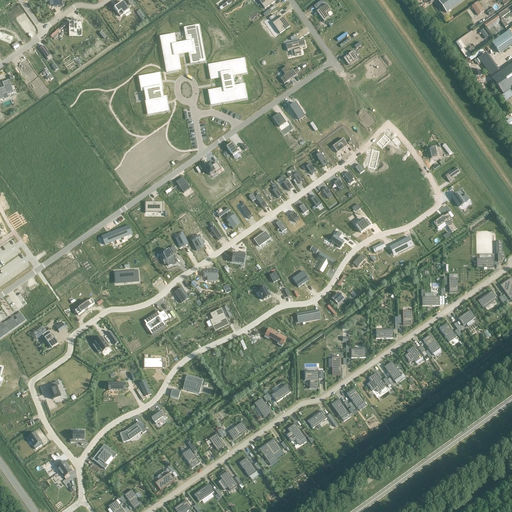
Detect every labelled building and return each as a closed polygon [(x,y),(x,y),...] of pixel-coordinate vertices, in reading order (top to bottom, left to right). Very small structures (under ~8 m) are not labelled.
[(258,0),(265,9),(275,2),(273,0),(258,0)] [(438,0),(438,1),(446,13),(464,0),(438,0)] [(123,2),(114,8),(120,17),(125,14),(127,17),(131,14),(129,11),(123,2)] [(484,11),(478,2),(471,7),(478,16),(484,11)] [(326,4),(316,11),(324,22),(329,18),(325,13),(330,9),(326,4)] [(498,15),(497,16),(498,19),(500,17),(501,18),(511,10),(511,4),(510,6),(498,15)] [(25,14),(19,19),(24,26),(22,27),(24,30),(26,29),(27,30),(33,25),(25,14)] [(283,16),(272,23),(280,34),(290,27),(283,16)] [(496,16),(484,25),(488,30),(499,22),(499,21),(500,20),(498,19),(497,16),(496,16)] [(341,26),(328,35),(331,39),(342,31),(350,31),(356,34),(358,29),(352,26),(352,22),(346,22),(346,26),(341,26)] [(82,23),(69,23),(69,36),(82,36),(82,23)] [(168,36),(160,37),(162,45),(163,45),(163,48),(162,48),(163,53),(164,53),(165,57),(164,57),(165,62),(166,61),(166,65),(165,65),(167,73),(174,71),(178,70),(178,71),(181,70),(178,55),(189,53),(191,64),(194,63),(197,62),(197,63),(205,61),(204,54),(203,54),(202,50),(203,50),(202,45),(201,46),(201,42),(201,37),(200,37),(199,34),(200,33),(198,26),(191,27),(191,28),(187,29),(187,28),(184,28),(187,43),(176,45),(174,35),(172,35),(172,36),(168,37),(168,36)] [(484,29),(480,32),(485,39),(489,36),(484,29)] [(511,35),(508,30),(492,42),(499,52),(511,42),(511,35)] [(0,31),(0,39),(10,44),(13,37),(0,31)] [(304,41),(286,45),(287,51),(293,50),(295,56),(301,55),(300,48),(305,47),(304,41)] [(44,46),(40,49),(47,59),(51,56),(44,46)] [(346,56),(343,58),(348,66),(358,59),(352,51),(348,54),(349,55),(347,57),(346,56)] [(484,56),(479,60),(482,64),(487,60),(489,62),(488,63),(494,71),(490,74),(491,76),(498,70),(485,53),(483,54),(484,56)] [(31,56),(28,58),(36,69),(43,64),(36,54),(32,56),(31,56)] [(378,58),(366,66),(370,71),(373,69),(376,73),(380,70),(383,74),(387,71),(378,58)] [(216,64),(208,66),(210,73),(211,73),(211,77),(210,77),(211,80),(222,78),(224,89),(209,91),(209,94),(210,94),(210,98),(211,105),(219,104),(219,103),(222,103),(227,103),(227,102),(231,101),(231,102),(235,101),(235,100),(239,100),(247,99),(245,91),(244,92),(244,88),(245,88),(244,85),(234,87),(232,76),(247,73),(246,71),(245,71),(245,67),(244,59),(236,61),(237,61),(233,62),(233,61),(228,62),(228,63),(225,64),(224,63),(220,64),(216,65),(216,64)] [(312,62),(313,64),(304,69),(307,74),(319,68),(315,60),(312,62)] [(487,60),(482,64),(490,74),(494,71),(488,63),(489,62),(487,60)] [(23,61),(22,62),(22,65),(20,71),(24,76),(27,76),(30,78),(31,78),(34,76),(34,75),(32,71),(30,70),(28,66),(25,61),(23,61)] [(511,64),(493,79),(503,94),(511,87),(511,64)] [(285,75),(280,79),(284,84),(297,75),(296,74),(301,70),(299,68),(294,71),(293,70),(291,71),(287,66),(281,70),(285,75)] [(145,77),(139,78),(141,85),(142,89),(141,89),(142,91),(146,91),(147,101),(145,101),(146,103),(147,103),(147,107),(148,115),(153,114),(153,113),(163,111),(163,112),(168,111),(167,104),(166,104),(165,99),(166,99),(166,97),(162,98),(161,88),(162,88),(162,86),(161,86),(160,81),(161,81),(160,74),(154,75),(154,76),(145,77)] [(0,88),(0,98),(3,98),(4,100),(9,98),(7,94),(13,92),(13,93),(14,93),(9,80),(3,83),(5,88),(0,90),(0,88)] [(296,103),(290,107),(297,117),(303,113),(296,103)] [(279,113),(273,118),(279,127),(286,122),(279,113)] [(366,114),(361,118),(369,127),(371,125),(375,122),(371,118),(370,119),(366,114)] [(329,115),(326,118),(330,123),(331,124),(329,126),(331,129),(338,124),(336,121),(334,123),(333,121),(329,115)] [(266,127),(251,138),(257,146),(272,135),(266,127)] [(384,135),(376,143),(382,149),(390,140),(384,135)] [(343,139),(332,146),(337,153),(348,145),(343,139)] [(232,143),(226,147),(233,156),(238,153),(240,154),(243,152),(239,147),(236,149),(232,143)] [(372,151),(368,168),(375,170),(379,152),(372,151)] [(322,155),(318,158),(324,166),(328,163),(322,155)] [(209,163),(204,167),(210,176),(215,172),(216,173),(221,169),(216,163),(211,166),(209,163)] [(310,164),(306,167),(312,175),(316,172),(310,164)] [(360,165),(356,167),(360,174),(364,171),(360,165)] [(457,168),(447,175),(450,179),(460,172),(457,168)] [(349,172),(345,175),(349,182),(354,179),(349,172)] [(297,173),(293,176),(299,184),(303,181),(297,173)] [(183,177),(176,182),(184,193),(191,189),(183,177)] [(339,179),(335,182),(340,190),(344,187),(339,179)] [(287,180),(283,183),(289,191),(293,188),(287,180)] [(276,188),(272,190),(278,198),(282,196),(276,188)] [(327,188),(323,191),(329,199),(333,196),(327,188)] [(309,198),(305,193),(301,197),(304,201),(309,198)] [(458,193),(452,197),(459,207),(469,200),(466,195),(462,198),(458,193)] [(259,195),(255,197),(263,209),(267,206),(259,195)] [(315,196),(311,199),(317,208),(322,205),(315,196)] [(163,202),(145,202),(145,213),(146,213),(146,212),(161,212),(161,213),(163,213),(163,202)] [(303,204),(299,207),(304,214),(308,211),(303,204)] [(244,205),(241,207),(249,219),(253,217),(244,205)] [(228,208),(218,215),(219,218),(230,210),(228,208)] [(293,212),(289,214),(295,222),(299,220),(293,212)] [(443,216),(433,223),(437,228),(445,223),(452,233),(457,229),(450,219),(451,218),(448,214),(444,216),(443,216)] [(234,216),(227,221),(233,229),(240,224),(234,216)] [(366,219),(356,226),(361,233),(371,226),(372,225),(366,218),(366,219)] [(280,221),(276,224),(282,233),(286,230),(280,221)] [(129,226),(102,237),(105,245),(132,235),(129,226)] [(214,226),(210,229),(219,241),(222,238),(214,226)] [(265,232),(254,240),(259,247),(270,239),(265,232)] [(184,235),(175,239),(180,248),(180,247),(188,243),(188,244),(188,243),(184,235)] [(335,235),(330,241),(340,248),(344,242),(339,238),(335,236),(335,235)] [(393,245),(389,247),(394,256),(398,254),(413,246),(411,242),(409,237),(393,245)] [(200,238),(192,242),(196,251),(197,251),(197,250),(204,247),(205,247),(200,238)] [(378,245),(372,248),(375,253),(380,250),(378,245)] [(169,250),(163,254),(165,257),(168,266),(177,264),(175,259),(173,256),(174,256),(174,254),(172,255),(169,250)] [(322,261),(317,269),(323,272),(322,273),(323,273),(328,264),(331,266),(334,261),(335,262),(335,261),(320,253),(321,254),(318,259),(322,261)] [(233,254),(232,262),(244,264),(245,256),(233,254)] [(355,271),(364,263),(359,258),(350,266),(355,271)] [(494,268),(494,258),(476,259),(477,268),(494,268)] [(217,270),(205,270),(205,277),(208,277),(208,281),(217,281),(217,270)] [(136,271),(116,273),(117,283),(137,281),(136,271)] [(309,280),(303,271),(292,279),(293,279),(299,287),(298,287),(298,288),(309,280)] [(275,272),(269,276),(273,283),(279,280),(275,272)] [(511,278),(500,286),(510,300),(511,298),(511,278)] [(458,279),(449,279),(449,293),(458,293),(458,279)] [(174,292),(174,293),(180,301),(187,296),(182,287),(181,288),(182,288),(174,293),(174,292)] [(266,287),(259,291),(264,300),(271,296),(269,292),(269,290),(268,291),(266,287)] [(478,301),(483,309),(497,299),(492,291),(478,301)] [(338,293),(332,299),(338,305),(344,299),(338,293)] [(424,297),(422,297),(422,307),(431,306),(439,306),(439,297),(437,297),(436,293),(424,293),(424,297)] [(91,299),(75,311),(78,315),(85,311),(88,309),(88,308),(95,304),(91,299)] [(210,321),(206,323),(209,328),(212,326),(215,332),(229,325),(222,308),(210,314),(212,319),(210,321)] [(327,308),(324,311),(332,320),(336,317),(327,308)] [(470,310),(458,319),(463,326),(466,324),(468,327),(475,323),(473,320),(475,318),(470,310)] [(164,311),(160,313),(160,314),(159,315),(157,312),(144,321),(146,325),(147,325),(150,331),(149,331),(152,336),(166,326),(164,322),(165,322),(170,319),(164,311)] [(319,311),(299,314),(300,321),(305,320),(305,322),(320,319),(319,311)] [(412,311),(403,311),(403,326),(412,325),(412,311)] [(0,338),(26,321),(20,313),(15,317),(17,319),(15,321),(13,318),(0,327),(0,338)] [(62,323),(56,327),(59,332),(65,328),(62,323)] [(439,328),(449,343),(457,337),(447,323),(439,328)] [(43,327),(33,334),(37,340),(47,333),(43,327)] [(269,329),(264,338),(269,340),(270,338),(278,343),(277,345),(282,347),(286,339),(269,329)] [(393,329),(376,330),(376,339),(393,339),(393,329)] [(49,331),(42,336),(52,349),(58,344),(49,331)] [(432,354),(440,349),(430,335),(422,340),(432,354)] [(102,337),(95,342),(99,348),(96,350),(99,354),(101,352),(102,353),(109,348),(102,337)] [(408,353),(405,356),(410,363),(413,361),(415,363),(417,365),(424,360),(422,358),(422,357),(414,346),(407,351),(408,353)] [(365,349),(351,349),(351,358),(366,358),(365,349)] [(332,358),(332,375),(341,375),(341,358),(332,358)] [(162,359),(144,359),(144,368),(162,368),(162,367),(165,367),(165,362),(162,362),(162,359)] [(392,362),(384,367),(394,381),(397,384),(406,378),(403,374),(401,375),(398,371),(400,370),(397,366),(396,367),(392,362)] [(305,381),(309,381),(310,389),(319,389),(318,372),(305,372),(305,381)] [(368,378),(371,382),(367,384),(372,392),(376,389),(378,392),(386,387),(376,373),(368,378)] [(187,375),(183,390),(199,394),(203,380),(187,375)] [(49,389),(53,400),(54,400),(61,397),(57,386),(59,385),(58,382),(52,384),(53,387),(49,389)] [(140,386),(144,395),(150,393),(146,384),(140,386)] [(286,385),(271,395),(277,402),(291,393),(286,385)] [(354,388),(347,394),(357,408),(359,411),(366,406),(364,403),(364,402),(354,388)] [(172,389),(170,397),(178,399),(180,392),(172,389)] [(18,406),(8,406),(8,412),(24,412),(24,416),(32,416),(28,406),(21,406),(21,404),(25,404),(25,398),(18,398),(18,406)] [(272,413),(262,398),(254,404),(264,418),(272,413)] [(331,405),(341,419),(348,413),(338,399),(331,405)] [(163,411),(152,419),(156,425),(167,418),(163,411)] [(307,421),(313,429),(327,419),(322,411),(307,421)] [(242,422),(228,432),(233,440),(247,430),(242,422)] [(120,434),(123,443),(124,443),(130,440),(141,433),(142,434),(146,432),(140,423),(137,425),(136,425),(128,431),(120,433),(120,434)] [(295,424),(288,429),(290,432),(286,435),(291,442),(295,440),(298,443),(305,438),(295,424)] [(73,440),(70,440),(70,443),(76,443),(76,440),(84,440),(84,432),(73,432),(73,440)] [(35,433),(29,438),(35,446),(33,447),(36,450),(42,445),(40,442),(41,442),(35,433)] [(209,439),(217,451),(225,446),(216,434),(209,439)] [(266,444),(275,456),(282,451),(274,439),(266,444)] [(190,441),(187,443),(195,454),(198,452),(190,441)] [(276,458),(275,456),(266,444),(259,449),(269,463),(276,458)] [(99,460),(97,463),(105,470),(108,466),(106,464),(111,457),(114,459),(117,455),(104,445),(99,451),(102,453),(98,458),(99,460)] [(200,463),(190,449),(182,454),(192,469),(200,463)] [(239,463),(249,477),(257,472),(247,458),(239,463)] [(58,463),(55,465),(60,472),(68,467),(65,461),(60,465),(58,463)] [(68,467),(60,472),(66,480),(68,478),(67,475),(72,472),(68,467)] [(222,480),(218,482),(224,491),(228,488),(230,491),(237,486),(227,471),(220,477),(222,480)] [(175,481),(169,473),(155,483),(160,491),(175,481)] [(194,495),(199,502),(214,492),(208,485),(194,495)] [(132,490),(124,495),(134,509),(142,504),(138,499),(141,497),(138,493),(135,495),(132,490)] [(186,500),(175,509),(176,511),(185,511),(192,508),(186,500)] [(110,508),(108,510),(109,511),(123,511),(116,501),(109,506),(110,508)]
